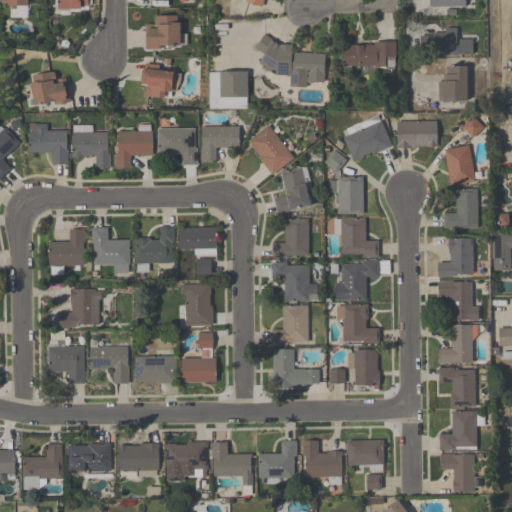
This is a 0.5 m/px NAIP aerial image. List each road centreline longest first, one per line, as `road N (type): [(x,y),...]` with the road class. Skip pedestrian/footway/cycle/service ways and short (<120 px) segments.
road 1 (residential): [(0,410),(409,409)]
road 2 (residential): [(406,193),(410,467)]
road 3 (residential): [(20,204),(239,198)]
road 4 (residential): [(239,198),(245,413)]
road 5 (residential): [(20,204),(22,415)]
